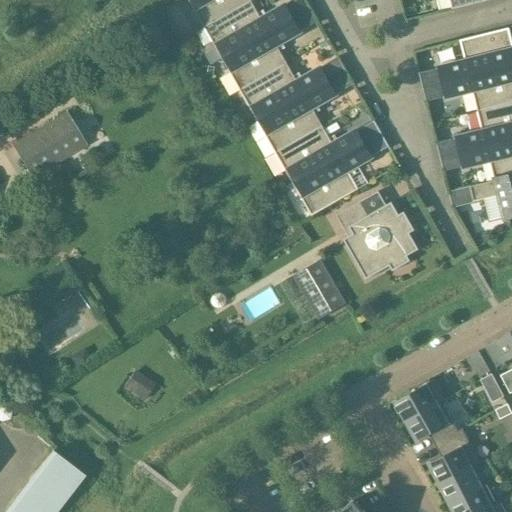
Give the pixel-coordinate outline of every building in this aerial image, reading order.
[(189,0),(205,28),(252,1),(251,0),(189,0)] [(489,0),(450,0),(453,9),(489,0)] [(205,28),(223,59),(292,19),(285,6),(262,19),(252,1),(205,28)] [(300,32),(292,19),(223,59),(241,90),(288,63),(277,45),(300,32)] [(444,82),(511,65),(511,37),(510,28),(461,40),(466,61),(441,67),(444,82)] [(298,81),(288,63),(241,90),(259,122),(328,82),(320,68),(298,81)] [(511,102),(511,65),(444,82),(448,97),(473,91),(478,111),(511,102)] [(336,95),(328,82),(259,122),(276,153),(323,126),(313,108),(336,95)] [(462,152),(511,139),(511,102),(478,111),(483,131),(458,137),(462,152)] [(67,113),(13,145),(32,176),(85,143),(67,113)] [(333,144),(323,126),(276,153),(294,184),(364,144),(356,131),(333,144)] [(511,176),(511,139),(462,152),(465,167),(491,161),(495,180),(496,180),(511,176)] [(369,183),(359,165),(371,158),(364,144),(294,184),(312,216),(359,189),(369,183)] [(511,176),(496,180),(495,180),(470,186),(474,202),(485,199),(491,221),(505,218),(510,216),(511,215),(511,176)] [(400,215),(392,202),(370,215),(362,201),(337,215),(350,236),(344,239),(367,279),(391,266),(394,271),(411,261),(408,256),(419,249),(410,233),(415,230),(405,212),(400,215)] [(175,280),(210,259),(208,256),(215,252),(227,272),(252,257),(234,227),(209,242),(210,245),(204,249),(191,229),(139,261),(157,291),(162,288),(165,293),(178,285),(175,280)] [(346,305),(322,261),(294,277),(319,321),(346,305)] [(50,301),(79,283),(65,262),(37,280),(50,301)] [(511,336),(510,333),(496,341),(507,361),(511,358),(511,336)] [(497,367),(507,361),(496,341),(485,347),(497,367)] [(480,377),(491,371),(479,351),(468,357),(480,377)] [(511,369),(501,375),(506,384),(511,381),(511,369)] [(405,420),(406,421),(442,401),(442,402),(447,400),(435,379),(431,382),(429,379),(410,390),(411,393),(397,400),(395,401),(397,404),(406,419),(405,420)] [(430,434),(435,444),(463,429),(463,428),(458,430),(442,402),(442,401),(406,421),(407,423),(408,423),(416,438),(416,439),(418,441),(420,440),(430,434)] [(496,410),(500,419),(511,413),(511,412),(508,404),(496,410)] [(480,462),(463,429),(435,444),(442,456),(431,461),(429,462),(431,465),(439,481),(439,483),(480,462)] [(57,511),(86,475),(54,450),(5,511),(57,511)] [(448,500),(449,502),(486,484),(476,465),(481,463),(480,462),(439,483),(440,484),(441,484),(449,500),(448,500)] [(477,511),(495,503),(495,502),(486,484),(449,502),(450,504),(450,503),(454,511),(477,511)] [(345,509),(342,511),(365,511),(356,502),(354,500),(352,502),(352,503),(345,509)] [(505,511),(499,500),(495,502),(495,503),(477,511),(505,511)]
